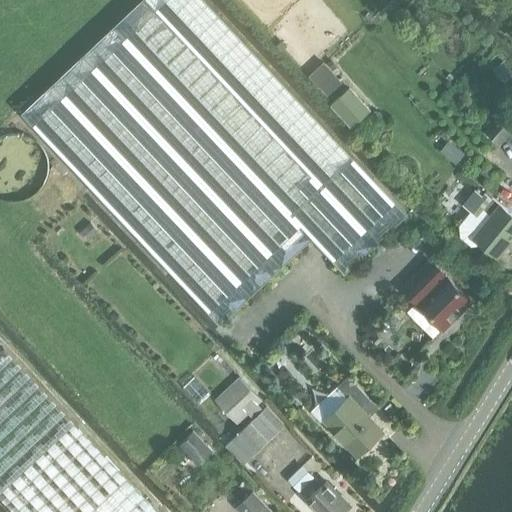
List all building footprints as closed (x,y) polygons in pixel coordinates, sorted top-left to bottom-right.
[(344,274),(407,214),(206,0),(140,0),(21,112),(221,323),(312,236),(344,274)] [(324,61),(308,75),(310,77),(319,87),(334,74),(325,63),(324,61)] [(352,128),(371,110),(349,87),(330,104),(352,128)] [(511,128),(500,118),(486,134),(499,146),(511,131),(511,128)] [(42,170),(42,169),(42,164),(40,158),(38,154),(33,148),(29,145),(24,143),(19,141),(12,141),(6,142),(1,144),(0,144),(0,193),(4,196),(11,197),(16,197),(21,196),(27,194),(31,192),(35,188),(40,180),(42,174),(42,170)] [(448,141),(439,151),(455,164),(463,154),(448,141)] [(499,203),(492,197),(477,216),(470,211),(458,225),(459,236),(470,245),(475,245),(479,241),(498,257),(511,238),(511,211),(499,201),(499,203)] [(443,327),(470,300),(430,260),(401,289),(443,327)] [(3,347),(0,349),(0,496),(14,511),(157,511),(152,506),(3,347)] [(349,374),(310,410),(320,421),(322,419),(357,457),(386,430),(371,414),(379,407),(349,374)] [(262,409),(257,404),(261,401),(238,376),(215,399),(237,424),(249,413),(253,418),(225,444),(244,464),(285,425),(266,405),(262,409)] [(179,444),(192,459),(197,465),(212,450),(193,429),(179,444)] [(299,489),(314,476),(303,464),(288,478),(299,489)] [(319,511),(343,511),(350,505),(325,480),(306,499),(319,511)] [(271,511),(273,511),(252,489),(235,506),(240,511),(271,511)]
